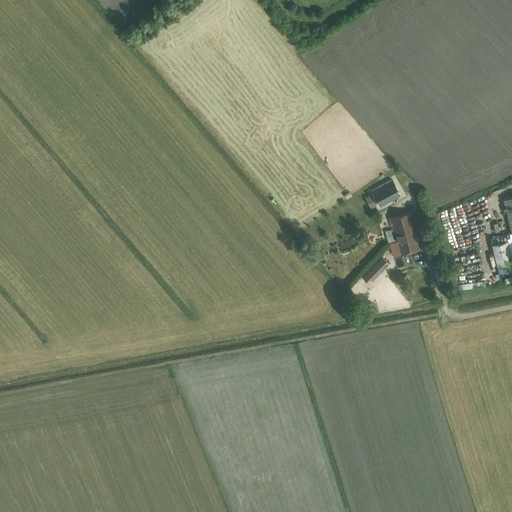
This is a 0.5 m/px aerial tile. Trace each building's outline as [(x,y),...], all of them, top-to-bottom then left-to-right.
[(393,181),(372,192),(380,206),(401,195),(393,181)] [(511,197),(504,200),(507,214),(509,223),(511,231),(511,233),(511,239),(492,245),(499,273),(511,269),(511,258),(511,256),(511,255),(511,197)] [(387,237),(417,229),(413,212),(389,218),(392,229),(385,231),(387,237)] [(452,231),(454,242),(476,238),(474,230),(470,231),(469,227),(452,231)] [(417,229),(387,237),(389,243),(396,242),(399,254),(420,249),(417,237),(419,236),(417,229)] [(389,264),(382,256),(362,276),(369,284),(389,264)]
